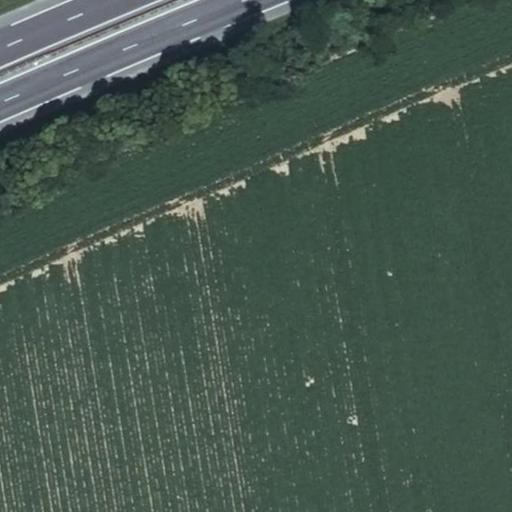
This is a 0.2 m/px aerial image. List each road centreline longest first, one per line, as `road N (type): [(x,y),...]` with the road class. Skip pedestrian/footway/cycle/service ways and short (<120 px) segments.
road 1 (trunk): [(0,104),(242,0)]
road 2 (trunk): [(111,0),(0,46)]
